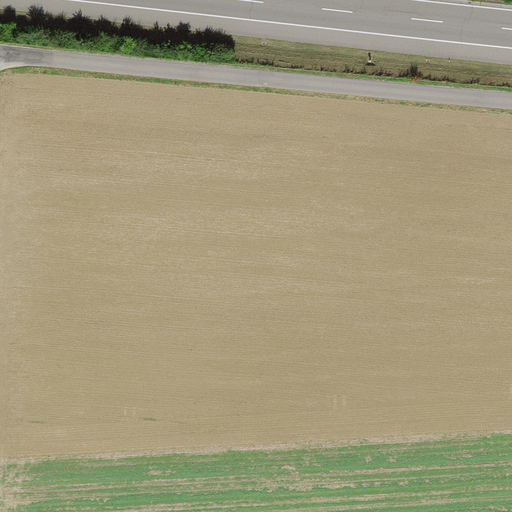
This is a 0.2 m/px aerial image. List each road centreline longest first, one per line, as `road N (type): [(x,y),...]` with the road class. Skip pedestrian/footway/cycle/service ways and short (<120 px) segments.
road 1 (unclassified): [(511,101),(0,55)]
road 2 (motorway): [(248,0),(511,28)]
